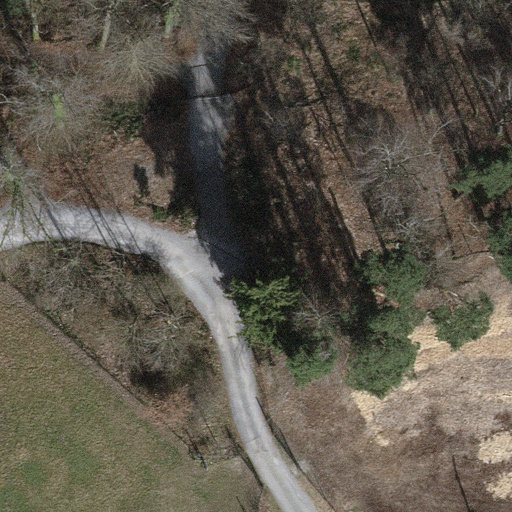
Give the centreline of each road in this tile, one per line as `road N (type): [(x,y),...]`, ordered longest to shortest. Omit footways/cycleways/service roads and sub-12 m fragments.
road 1 (track): [(220,311),(160,244),(110,226),(74,223),(0,238)]
road 2 (track): [(220,311),(256,445),(297,511)]
